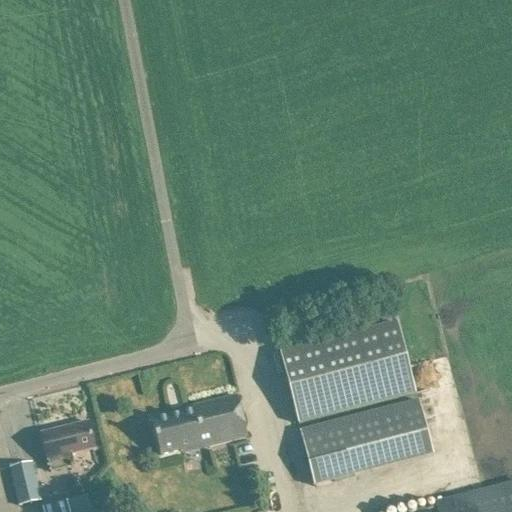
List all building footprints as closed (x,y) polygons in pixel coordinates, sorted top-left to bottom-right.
[(417,394),(399,323),(280,353),(298,424),(417,394)] [(152,422),(161,456),(182,450),(183,455),(247,440),(236,397),(193,407),(194,412),(152,422)] [(434,455),(420,400),(300,431),(315,487),(434,455)] [(74,466),(71,455),(94,450),(93,443),(88,424),(42,435),(47,455),(51,471),(74,466)] [(41,502),(36,484),(31,464),(10,470),(19,507),(41,502)] [(83,481),(77,477),(70,479),(66,485),(67,492),(73,496),(81,495),(85,489),(83,481)] [(511,511),(511,482),(435,503),(436,508),(421,511),(511,511)] [(92,511),(88,496),(44,507),(44,511),(92,511)]
